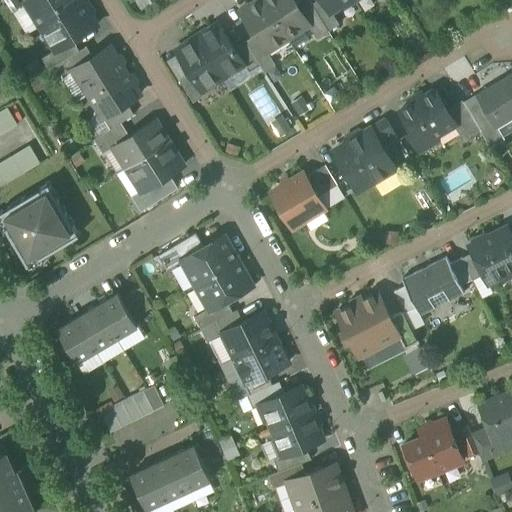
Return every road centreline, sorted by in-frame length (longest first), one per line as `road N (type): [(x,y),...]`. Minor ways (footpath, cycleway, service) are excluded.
road 1 (residential): [(227,191),(494,27),(511,30)]
road 2 (residential): [(1,324),(227,191)]
road 3 (residential): [(511,199),(294,309)]
road 4 (residential): [(227,191),(135,41)]
road 5 (residential): [(87,477),(1,324)]
road 6 (residential): [(351,433),(511,369)]
road 7 (residential): [(351,433),(294,309)]
road 8 (residential): [(294,309),(227,191)]
